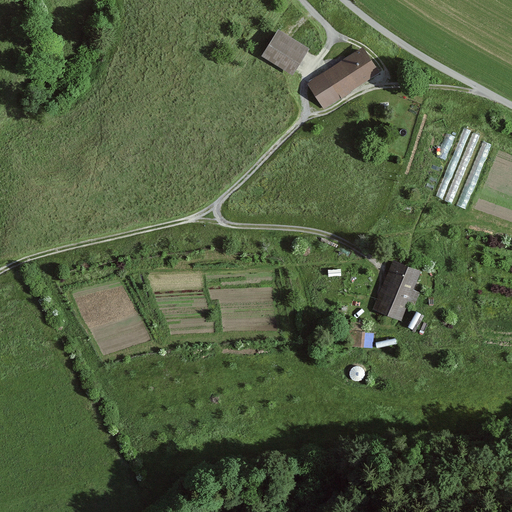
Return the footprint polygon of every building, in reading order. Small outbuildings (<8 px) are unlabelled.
[(263,58),(293,76),(309,49),(279,31),(263,58)] [(363,48),(307,84),(324,111),(381,75),(363,48)] [(454,202),(479,132),(463,126),(438,196),(454,202)] [(484,140),(458,204),(467,208),(493,143),(484,140)] [(373,309),(403,320),(421,272),(392,261),(373,309)]
